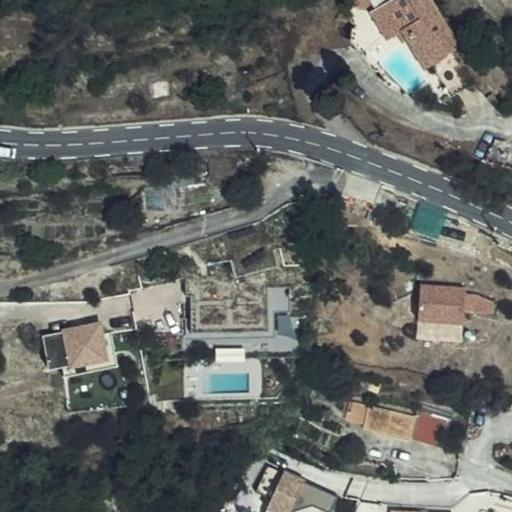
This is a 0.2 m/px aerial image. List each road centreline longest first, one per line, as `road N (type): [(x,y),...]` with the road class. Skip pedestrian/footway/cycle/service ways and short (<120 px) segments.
road 1 (tertiary): [(0,140),(291,138),(511,225)]
road 2 (unknown): [(359,164),(345,177),(227,221),(0,286)]
